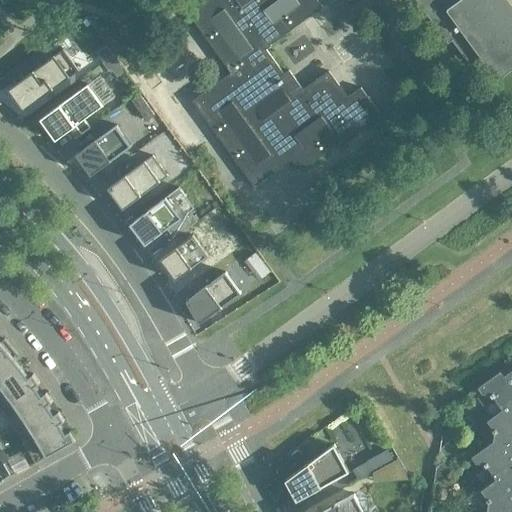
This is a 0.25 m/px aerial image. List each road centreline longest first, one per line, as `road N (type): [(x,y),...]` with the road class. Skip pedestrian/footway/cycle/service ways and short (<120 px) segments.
road 1 (residential): [(201,395),(511,171)]
road 2 (residential): [(201,395),(113,248),(0,129)]
road 3 (secondary): [(169,414),(80,268),(0,184)]
road 4 (secondary): [(0,229),(66,289),(147,425)]
road 5 (residential): [(0,285),(58,350),(115,444)]
road 6 (residential): [(267,511),(201,395)]
road 7 (residential): [(115,444),(0,508)]
